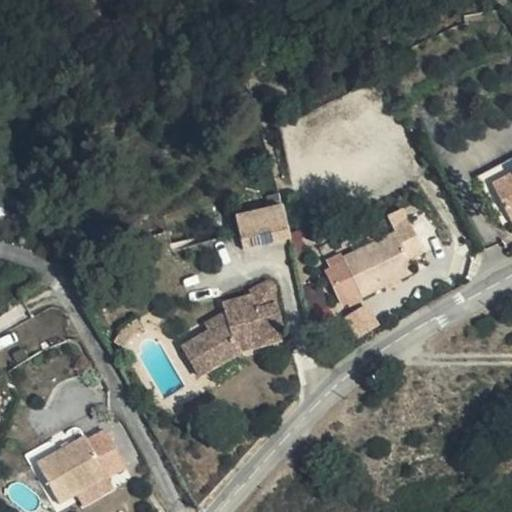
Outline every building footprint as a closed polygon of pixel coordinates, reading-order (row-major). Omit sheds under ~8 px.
[(511,155),(497,163),(511,188),(511,155)] [(245,230),(293,213),(284,181),(234,199),(245,230)] [(432,231),(418,199),(399,207),(401,211),(346,238),(364,277),(418,251),(415,240),(432,231)] [(206,319),(222,350),(255,330),(293,314),(289,302),(294,300),(285,272),(288,268),(282,258),(277,258),(260,266),(261,269),(230,281),(234,293),(217,302),(220,311),(206,319)] [(375,311),(394,299),(383,280),(363,292),(375,311)] [(144,314),(154,307),(147,296),(136,303),(128,320),(138,326),(144,314)] [(367,305),(347,317),(359,336),(379,324),(367,305)] [(214,355),(222,350),(206,319),(195,326),(214,355)] [(124,458),(101,417),(51,447),(75,486),(124,458)]
